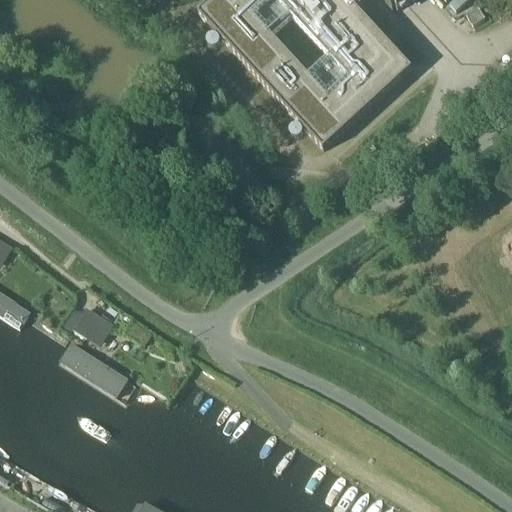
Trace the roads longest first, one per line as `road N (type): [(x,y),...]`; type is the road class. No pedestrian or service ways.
road 1 (unclassified): [(511,125),(226,313),(206,335)]
road 2 (unclassified): [(206,335),(338,396),(511,508)]
road 3 (unclassified): [(0,185),(206,335)]
